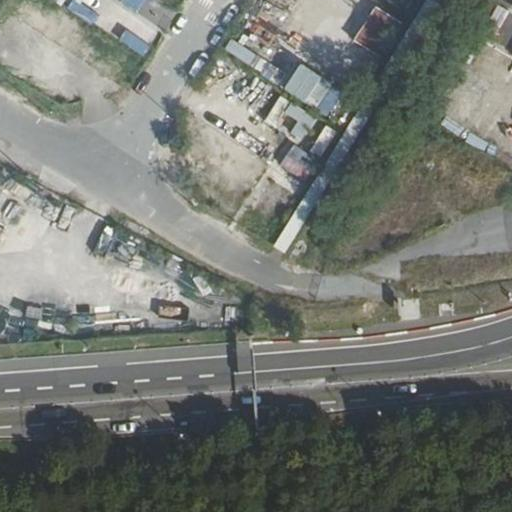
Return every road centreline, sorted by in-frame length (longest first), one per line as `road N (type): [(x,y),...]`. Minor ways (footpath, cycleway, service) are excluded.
road 1 (track): [(99,182),(237,270),(307,291),(511,229)]
road 2 (secondary): [(271,390),(0,411)]
road 3 (trunk): [(511,335),(452,352),(356,360),(271,390)]
road 4 (trunk): [(271,390),(511,377)]
road 5 (track): [(0,295),(73,166)]
